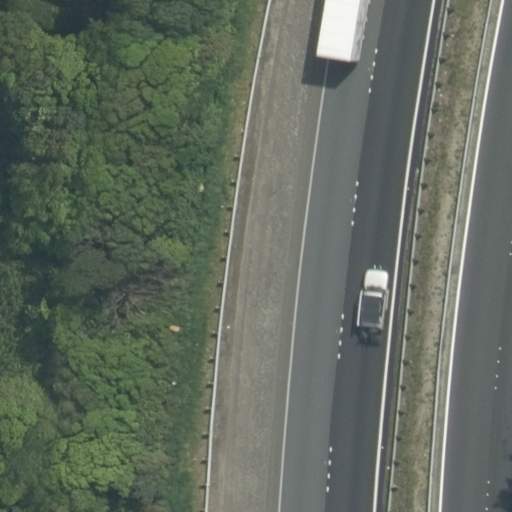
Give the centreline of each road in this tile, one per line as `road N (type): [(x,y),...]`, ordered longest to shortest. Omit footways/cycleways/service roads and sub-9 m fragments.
road 1 (motorway): [(327,511),(351,183),(376,0)]
road 2 (motorway): [(511,243),(490,511)]
